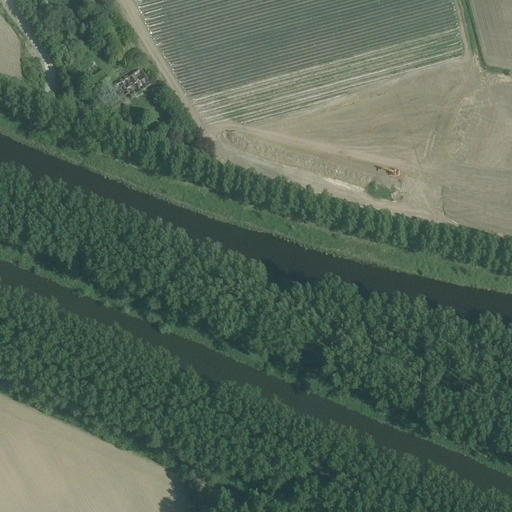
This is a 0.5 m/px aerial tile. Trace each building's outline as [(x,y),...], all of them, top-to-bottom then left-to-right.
[(101,0),(88,0),(96,12),(105,6),(101,0)] [(111,0),(105,0),(111,10),(116,7),(111,0)] [(82,44),(74,48),(78,56),(75,58),(77,60),(74,61),(78,68),(80,66),(85,73),(96,66),(91,57),(90,58),(82,44)] [(128,55),(120,60),(124,65),(131,61),(128,55)] [(141,70),(114,88),(122,100),(129,95),(132,99),(139,96),(139,94),(151,86),(141,70)] [(90,78),(81,83),(90,96),(111,82),(104,71),(91,79),(90,78)]
